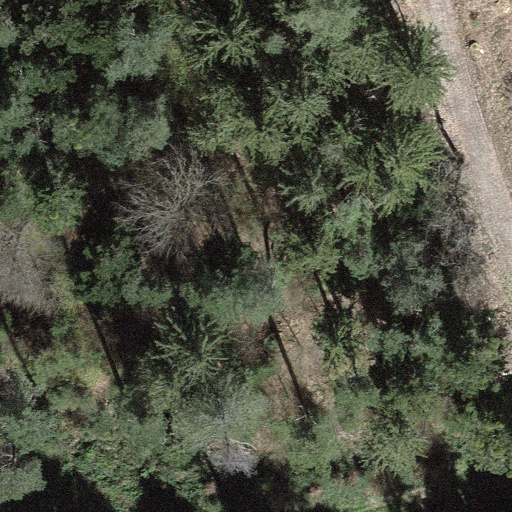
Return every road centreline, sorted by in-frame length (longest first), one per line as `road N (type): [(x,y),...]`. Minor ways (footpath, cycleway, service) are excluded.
road 1 (track): [(511,247),(439,47),(430,0)]
road 2 (track): [(374,511),(511,463)]
